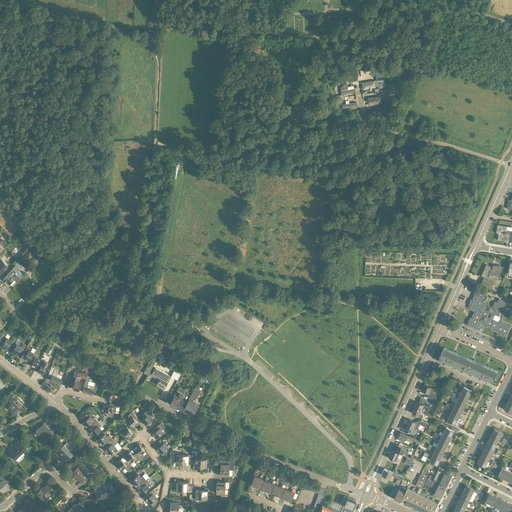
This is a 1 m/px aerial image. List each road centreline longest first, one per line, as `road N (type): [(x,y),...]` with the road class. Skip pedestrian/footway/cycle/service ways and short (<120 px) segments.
road 1 (unclassified): [(349,489),(344,452),(246,358),(180,342),(138,308),(155,143)]
road 2 (residential): [(349,489),(170,411),(45,337),(0,295)]
road 3 (track): [(238,155),(214,163),(155,143),(157,63),(145,42),(12,0)]
road 4 (unclassified): [(510,167),(372,127),(357,81)]
road 5 (tertiary): [(365,495),(438,328)]
road 6 (track): [(295,134),(340,51),(402,0)]
road 7 (track): [(238,155),(277,133),(348,139),(372,127)]
